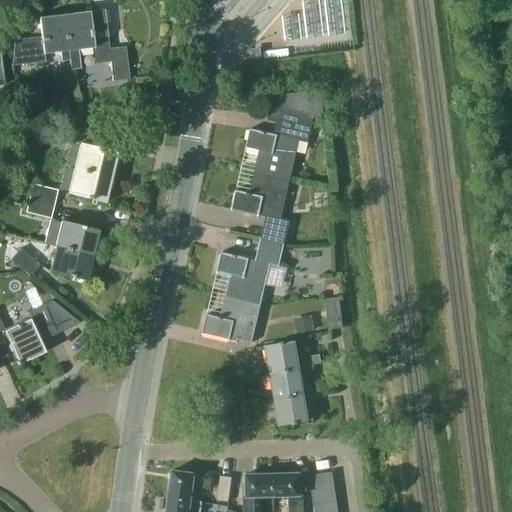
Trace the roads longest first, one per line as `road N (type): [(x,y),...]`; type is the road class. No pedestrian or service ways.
road 1 (tertiary): [(134,395),(185,165),(195,0)]
road 2 (residential): [(129,454),(352,447),(335,332)]
road 3 (residential): [(134,395),(0,446)]
